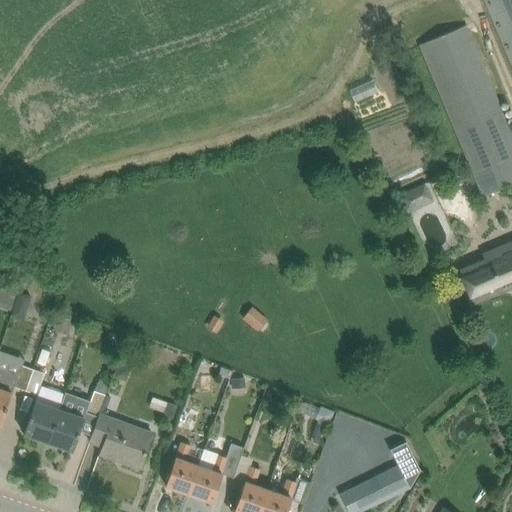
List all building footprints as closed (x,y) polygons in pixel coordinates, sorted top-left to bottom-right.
[(511,0),(488,0),(511,62),(511,0)] [(481,195),(511,183),(511,129),(472,23),(424,41),(481,195)] [(399,196),(407,212),(415,208),(406,192),(399,196)] [(511,285),(511,238),(480,252),(483,260),(460,270),(473,302),(511,285)] [(5,290),(1,301),(12,305),(16,294),(5,290)] [(31,296),(19,292),(15,305),(21,307),(29,303),(31,296)] [(268,319),(253,306),(243,318),(258,331),(268,319)] [(227,317),(213,311),(207,326),(220,332),(227,317)] [(55,313),(54,325),(71,326),(72,315),(55,313)] [(114,377),(126,381),(132,363),(120,359),(114,377)] [(0,425),(7,406),(11,393),(13,387),(25,391),(32,370),(22,366),(21,366),(17,376),(0,369),(0,425)] [(25,391),(37,395),(44,374),(32,370),(25,391)] [(231,379),(232,387),(245,386),(244,378),(231,379)] [(83,419),(95,424),(99,413),(106,394),(94,390),(83,419),(59,411),(48,442),(72,450),(79,431),(83,419)] [(177,405),(168,401),(168,402),(164,411),(164,412),(166,416),(172,419),(177,405)] [(301,412),(316,418),(316,419),(329,424),(334,411),(320,406),(320,407),(305,402),(299,402),(297,408),(301,412)] [(24,433),(48,442),(59,411),(34,403),(30,414),(24,433)] [(89,440),(91,441),(102,445),(100,453),(140,468),(153,433),(110,417),(99,413),(95,424),(89,440)] [(166,485),(189,493),(204,449),(203,449),(198,465),(183,460),(188,444),(179,442),(172,466),(166,485)] [(234,477),(244,448),(231,443),(225,457),(215,454),(215,453),(204,449),(189,493),(212,501),(222,473),(234,477)] [(409,489),(405,481),(398,466),(397,464),(353,487),(365,511),(409,489)] [(235,509),(242,511),(260,511),(268,488),(256,484),(260,468),(249,465),(242,490),(235,509)] [(282,492),(268,488),(260,511),(286,511),(288,507),(296,480),(286,478),(282,492)]
